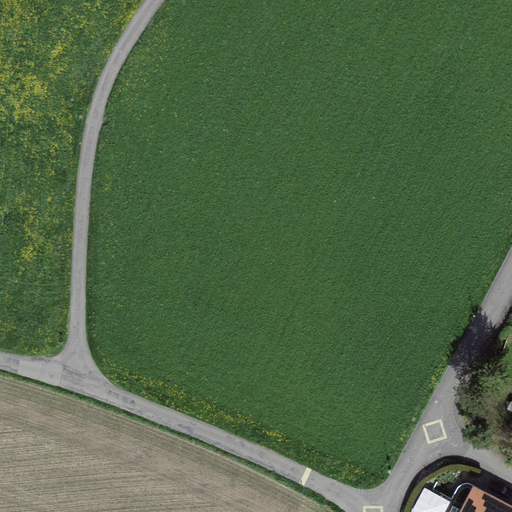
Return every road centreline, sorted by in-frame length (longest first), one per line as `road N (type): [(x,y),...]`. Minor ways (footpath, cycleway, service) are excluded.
road 1 (residential): [(161,0),(109,76),(87,139),(87,245),(73,380)]
road 2 (residential): [(367,511),(329,488),(73,380)]
road 3 (residential): [(511,273),(430,434)]
